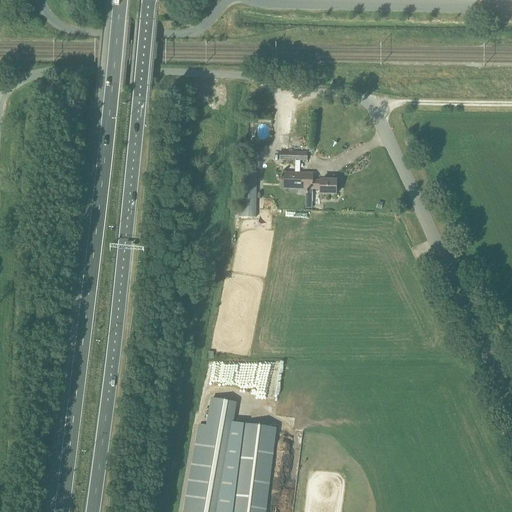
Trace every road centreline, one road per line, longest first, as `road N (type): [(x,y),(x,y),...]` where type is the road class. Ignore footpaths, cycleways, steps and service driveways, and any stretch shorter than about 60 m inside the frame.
road 1 (unclassified): [(4,90),(58,70),(153,71),(256,77),(367,103),(511,408)]
road 2 (trunk): [(92,511),(148,0)]
road 3 (motorway): [(107,130),(61,511)]
road 4 (unclassified): [(253,0),(511,8)]
road 5 (unclassified): [(45,0),(74,30),(104,35),(190,33),(227,0)]
road 6 (trunk): [(120,0),(107,130)]
